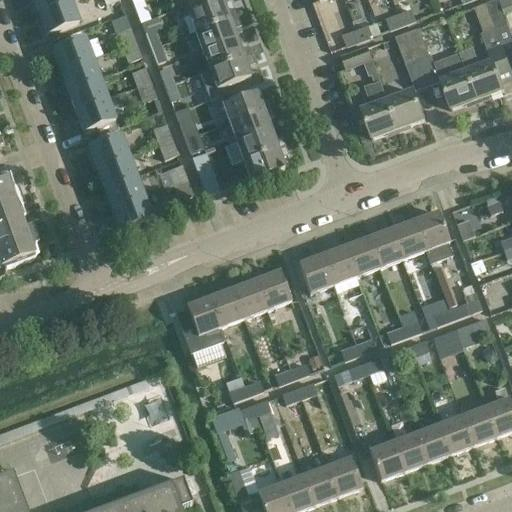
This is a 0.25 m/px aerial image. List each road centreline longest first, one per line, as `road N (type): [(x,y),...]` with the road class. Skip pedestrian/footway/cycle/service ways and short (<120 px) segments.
road 1 (residential): [(103,291),(16,48),(0,27)]
road 2 (residential): [(103,291),(349,199)]
road 3 (residential): [(349,199),(275,0)]
road 4 (residential): [(349,199),(511,139)]
